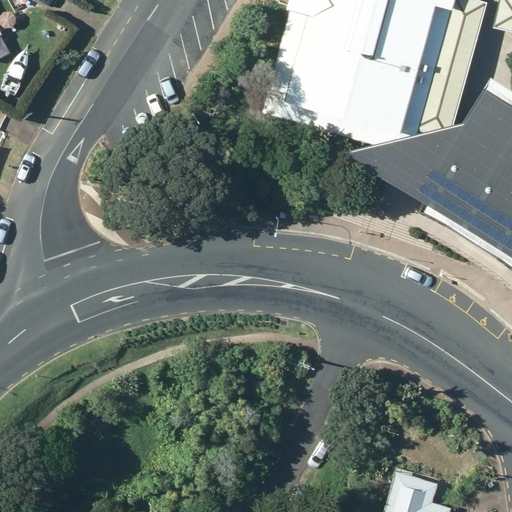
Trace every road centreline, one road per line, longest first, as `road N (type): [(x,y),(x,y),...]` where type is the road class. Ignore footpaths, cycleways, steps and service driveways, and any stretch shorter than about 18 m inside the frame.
road 1 (unclassified): [(70,312),(41,240),(45,198),(64,151),(162,0)]
road 2 (secondary): [(358,306),(275,283),(217,282),(140,288),(70,312)]
road 3 (residential): [(266,511),(358,306)]
road 4 (secondary): [(511,397),(358,306)]
